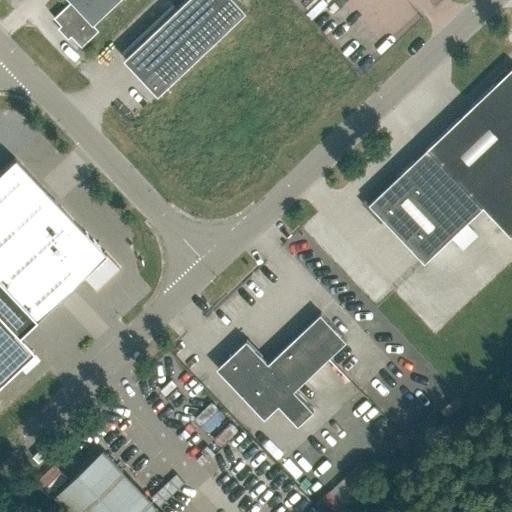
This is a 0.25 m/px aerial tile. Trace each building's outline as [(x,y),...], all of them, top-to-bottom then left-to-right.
[(82,46),(99,30),(94,24),(119,0),(70,0),(71,1),(54,17),(82,46)] [(237,0),(185,0),(125,58),(159,94),(247,10),(237,0)] [(497,81),(428,147),(396,177),(394,175),(364,202),(381,220),(384,217),(425,261),(484,205),(511,234),(511,233),(511,67),(509,70),(507,67),(495,78),(497,81)] [(14,157),(0,170),(0,282),(35,319),(82,275),(96,290),(119,268),(14,157)] [(0,382),(33,351),(18,335),(35,319),(0,282),(0,382)] [(321,312),(269,362),(247,339),(217,367),(265,417),(279,404),(298,424),(314,410),(295,389),(347,340),(321,312)] [(73,511),(162,511),(103,449),(56,493),(73,511)]
